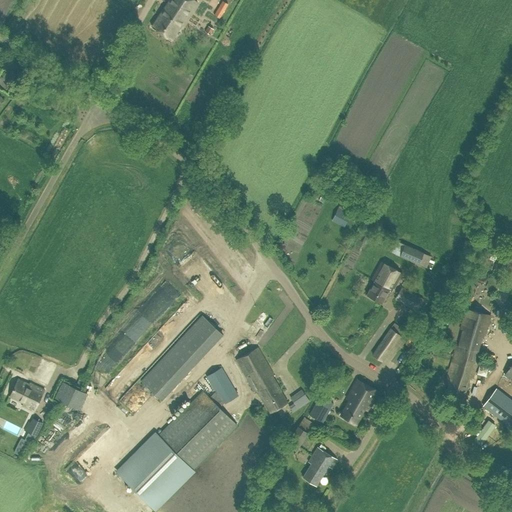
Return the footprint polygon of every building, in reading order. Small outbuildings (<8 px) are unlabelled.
[(171,40),(197,2),(194,0),(169,0),(151,27),(171,40)] [(214,30),(208,27),(205,32),(211,35),(214,30)] [(344,228),(351,215),(338,208),(332,222),(344,228)] [(219,230),(206,210),(196,216),(209,237),(219,230)] [(426,268),(431,257),(401,243),(396,255),(426,268)] [(392,292),(402,274),(381,262),(371,279),(374,281),(367,295),(382,303),(389,290),(392,292)] [(417,312),(424,300),(402,287),(395,300),(417,312)] [(141,376),(163,398),(227,333),(217,323),(215,325),(204,315),(202,318),(186,302),(165,324),(167,327),(110,386),(115,391),(128,376),(135,383),(141,376)] [(459,346),(477,351),(481,335),(484,336),(490,315),(466,309),(460,329),(463,330),(459,346)] [(399,349),(409,335),(394,324),(372,355),(382,361),(394,345),(399,349)] [(479,351),(477,351),(459,346),(456,345),(447,376),(446,383),(448,384),(443,399),(461,405),(470,377),(472,378),(477,362),(476,362),(479,351)] [(288,403),(272,376),(273,375),(257,348),(236,360),(254,394),(258,392),(270,413),(288,403)] [(192,470),(237,425),(219,408),(223,404),(237,396),(221,368),(207,377),(221,401),(217,405),(203,391),(158,436),(157,434),(118,473),(154,509),(193,470),(192,470)] [(29,384),(18,379),(10,396),(24,402),(22,406),(34,411),(44,390),(30,383),(29,384)] [(348,420),(368,386),(357,379),(346,399),(349,400),(341,415),(348,420)] [(81,411),(88,394),(63,382),(55,398),(81,411)] [(368,386),(348,420),(356,424),(365,409),(368,411),(378,392),(368,386)] [(511,401),(496,389),(483,407),(510,427),(511,424),(511,401)] [(323,423),(334,404),(320,396),(309,415),(323,423)] [(298,409),(294,404),(289,407),(293,412),(298,409)] [(44,423),(33,418),(30,423),(29,422),(24,430),(37,437),(44,423)] [(248,436),(260,427),(254,420),(243,429),(248,436)] [(473,441),(480,446),(495,426),(488,421),(473,441)] [(299,448),(309,434),(298,426),(288,440),(299,448)] [(331,468),(337,459),(317,447),(308,462),(311,464),(303,477),(316,486),(328,466),(331,468)]
